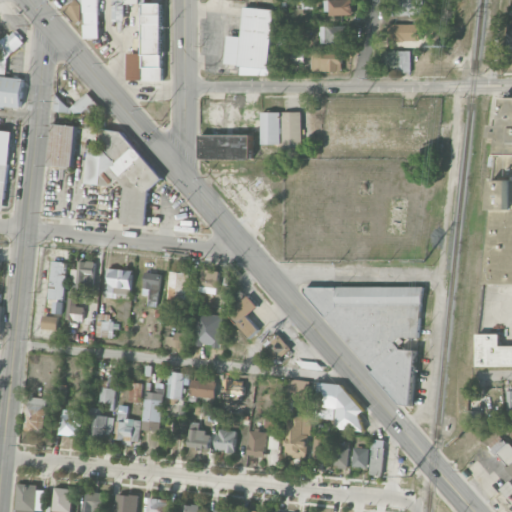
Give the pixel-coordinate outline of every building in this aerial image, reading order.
[(86,18),(75,0),(74,0),(63,6),(74,25),(86,18)] [(83,0),(84,39),(100,39),(99,0),(83,0)] [(139,0),(113,0),(113,21),(125,22),(125,4),(139,4),(139,0)] [(352,15),(351,0),(329,0),(329,16),(352,15)] [(392,0),(393,16),(424,15),(423,0),(392,0)] [(129,53),(129,80),(162,81),(163,4),(144,3),(143,54),(129,53)] [(274,9),(244,7),(242,37),(227,36),(226,64),(242,65),(241,74),(270,76),(274,9)] [(382,66),(410,66),(410,51),(402,51),(402,41),(419,41),(419,24),(389,24),(389,51),(382,51),(382,66)] [(347,42),(347,26),(320,26),(320,43),(347,42)] [(0,105),(21,107),(24,78),(6,77),(7,54),(20,55),(21,34),(4,33),(3,45),(0,44),(0,105)] [(290,61),(302,62),(304,53),(292,51),(290,61)] [(311,71),(342,72),(342,59),(323,59),(323,53),(312,53),(311,71)] [(70,107),(77,116),(95,101),(88,93),(70,107)] [(487,283),(511,283),(511,96),(499,96),(499,125),(486,125),(486,138),(490,138),(487,283)] [(302,149),(301,111),(282,112),(283,149),(302,149)] [(281,144),(281,112),(262,112),(261,144),(281,144)] [(74,167),(76,125),(52,124),(50,166),(74,167)] [(0,210),(6,210),(11,131),(0,130),(0,210)] [(122,223),(147,225),(150,190),(163,179),(122,131),(102,130),(101,149),(88,148),(85,184),(109,186),(117,179),(125,187),(122,223)] [(201,134),(200,158),(251,160),(252,135),(201,134)] [(53,313),(64,313),(66,262),(52,261),(50,300),(54,300),(53,313)] [(95,275),(96,262),(77,261),(74,290),(85,291),(87,274),(95,275)] [(105,298),(118,298),(118,294),(132,294),(133,270),(106,269),(105,298)] [(204,269),(201,291),(218,294),(221,272),(204,269)] [(187,302),(190,273),(171,271),(168,300),(187,302)] [(162,275),(146,273),(142,295),(159,298),(162,275)] [(423,288),(306,285),(306,289),(398,405),(415,405),(416,350),(401,350),(394,341),(400,337),(422,338),(423,288)] [(83,321),(85,307),(76,306),(78,293),(69,291),(66,318),(83,321)] [(251,338),(260,329),(247,317),(258,305),(247,294),(228,315),(251,338)] [(111,314),(98,314),(97,337),(113,338),(114,329),(119,329),(119,322),(110,322),(111,314)] [(198,346),(222,346),(223,315),(199,314),(198,346)] [(59,317),(43,316),(43,329),(58,330),(59,317)] [(179,347),(178,352),(189,352),(190,333),(175,332),(175,336),(166,336),(166,347),(179,347)] [(264,345),(278,361),(292,348),(277,333),(264,345)] [(500,334),(476,334),(476,366),(511,366),(511,345),(499,346),(500,334)] [(190,373),(168,372),(167,398),(183,399),(184,385),(189,385),(190,373)] [(99,404),(114,406),(119,376),(105,373),(99,404)] [(190,396),(216,397),(216,379),(191,378),(190,396)] [(311,381),(290,378),(287,399),(308,402),(311,381)] [(245,380),(224,379),(223,400),(244,401),(245,380)] [(345,384),(320,382),(317,418),(336,419),(336,429),(360,431),(363,397),(345,396),(345,384)] [(128,401),(142,402),(142,383),(129,383),(128,401)] [(163,393),(144,392),(143,431),(161,431),(163,393)] [(24,431),(45,432),(47,398),(26,397),(24,431)] [(100,415),(101,408),(90,407),(87,437),(112,440),(114,417),(100,415)] [(59,434),(77,436),(79,412),(62,410),(59,434)] [(467,423),(474,423),(475,411),(468,411),(467,423)] [(139,442),(142,420),(127,418),(128,413),(119,412),(115,439),(139,442)] [(282,417),(265,416),(264,427),(282,428),(282,417)] [(312,417),(288,416),(286,457),(308,458),(309,434),(312,434),(312,417)] [(199,431),(200,422),(190,422),(188,448),(210,449),(211,432),(199,431)] [(217,451),(235,452),(236,431),(217,430),(217,451)] [(249,456),(266,456),(267,430),(250,430),(249,456)] [(492,442),(511,475),(511,445),(505,434),(492,442)] [(353,467),(370,468),(369,475),(383,475),(385,440),(371,439),(371,448),(354,447),(353,467)] [(332,466),(348,467),(350,447),(334,445),(332,466)] [(18,485),(17,511),(36,511),(37,510),(44,510),(45,486),(18,485)] [(71,511),(73,489),(54,488),(53,511),(71,511)] [(105,511),(106,492),(84,491),(82,511),(105,511)] [(137,511),(139,495),(117,494),(115,511),(137,511)] [(168,511),(169,500),(149,499),(148,511),(168,511)]
